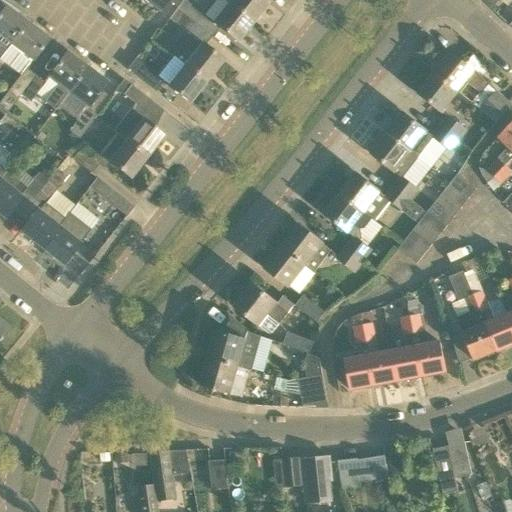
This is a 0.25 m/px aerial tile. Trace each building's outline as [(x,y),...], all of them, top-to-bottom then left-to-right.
[(177,8),(183,0),(143,0),(160,12),(168,1),(177,8)] [(176,9),(211,37),(218,28),(237,42),(253,23),(224,0),(215,0),(204,15),(184,0),(183,0),(177,8),(176,9)] [(224,0),(253,23),(268,3),(264,0),(224,0)] [(0,37),(10,45),(27,23),(5,6),(0,13),(0,37)] [(169,19),(201,44),(184,65),(206,82),(223,61),(204,46),(211,37),(176,9),(169,19)] [(27,23),(10,45),(32,61),(48,39),(27,23)] [(87,67),(86,67),(66,52),(47,78),(57,85),(44,102),(54,110),(67,93),(87,67)] [(496,122),(511,106),(488,85),(489,84),(451,53),(434,74),(458,92),(466,82),(482,94),(475,102),(496,122)] [(155,92),(163,82),(135,59),(127,69),(155,92)] [(206,82),(184,65),(168,86),(189,103),(206,82)] [(67,93),(88,108),(107,82),(87,67),(67,93)] [(0,109),(6,114),(20,95),(35,76),(25,68),(0,101),(0,109)] [(458,92),(434,74),(418,94),(442,113),(458,92)] [(35,76),(20,95),(30,102),(45,83),(35,76)] [(116,89),(123,94),(123,95),(135,104),(113,131),(117,134),(147,158),(163,136),(151,127),(163,111),(131,85),(130,85),(123,79),(116,89)] [(93,120),(84,113),(83,112),(69,131),(79,139),(93,120)] [(449,150),(457,140),(440,127),(433,137),(403,114),(387,134),(410,152),(430,168),(446,148),(449,150)] [(457,140),(465,130),(448,117),(440,127),(457,140)] [(511,124),(498,138),(508,148),(498,159),(499,159),(487,171),(494,178),(506,166),(511,159),(511,124)] [(101,156),(109,162),(130,179),(147,158),(117,134),(101,156)] [(415,188),(430,168),(410,152),(387,134),(371,155),(395,173),(395,172),(401,177),(415,188)] [(99,164),(92,158),(80,149),(72,159),(91,174),(99,164)] [(511,171),(506,166),(494,178),(501,184),(511,173),(511,171)] [(48,180),(33,199),(42,206),(38,211),(37,210),(20,232),(41,249),(64,219),(45,203),(65,179),(55,171),(48,180)] [(20,196),(24,191),(26,188),(6,173),(0,180),(0,215),(4,219),(21,197),(20,196)] [(26,188),(24,191),(33,199),(48,180),(38,173),(32,181),(26,188)] [(340,194),(365,214),(381,193),(356,174),(340,194)] [(458,174),(451,183),(469,199),(477,189),(458,174)] [(394,187),(410,200),(418,190),(415,188),(401,177),(394,187)] [(108,202),(115,192),(97,178),(89,188),(108,202)] [(469,199),(451,183),(443,193),(462,208),(469,199)] [(416,219),(423,211),(423,210),(410,200),(394,187),(386,197),(390,201),(403,211),(415,220),(416,219)] [(462,208),(443,193),(436,202),(454,217),(462,208)] [(371,250),(367,247),(382,228),(365,214),(340,194),(324,215),(354,238),(346,248),(363,261),(371,250)] [(454,217),(436,202),(428,213),(446,228),(454,217)] [(69,213),(64,219),(41,249),(62,265),(72,252),(88,264),(95,255),(80,243),(90,230),(69,213)] [(446,228),(428,213),(420,222),(439,237),(446,228)] [(439,237),(420,222),(413,231),(423,238),(432,246),(439,237)] [(281,247),(306,266),(323,244),(298,225),(281,247)] [(423,238),(413,231),(398,249),(408,257),(423,238)] [(432,246),(423,238),(408,257),(417,264),(432,246)] [(316,274),(306,266),(281,247),(264,269),(289,288),(290,287),(299,295),(316,274)] [(346,248),(339,257),(337,259),(354,273),(363,261),(346,248)] [(497,352),(485,324),(480,311),(474,295),(464,272),(449,278),(459,301),(465,299),(471,314),(457,320),(474,361),(497,352)] [(289,314),(295,306),(283,297),(277,305),(277,304),(252,284),(234,307),(259,327),(268,316),(280,325),(288,314),(289,314)] [(480,311),(489,307),(482,292),(474,295),(480,311)] [(318,322),(325,313),(304,296),(296,305),(318,322)] [(372,311),(352,313),(352,323),(373,321),(372,311)] [(252,371),(255,359),(261,336),(248,332),(248,330),(245,328),(229,315),(216,332),(215,332),(208,358),(238,367),(252,371)] [(410,317),(414,333),(423,332),(420,315),(410,317)] [(497,352),(511,345),(511,325),(508,315),(485,324),(497,352)] [(404,335),(414,333),(410,317),(401,318),(404,335)] [(0,338),(9,328),(0,321),(0,338)] [(398,381),(393,352),(378,355),(373,324),(363,326),(366,342),(369,356),(375,386),(398,381)] [(357,344),(366,342),(363,326),(354,327),(357,344)] [(309,354),(314,342),(288,332),(283,344),(308,354),(309,354)] [(416,347),(422,377),(446,372),(441,343),(416,347)] [(398,381),(422,377),(416,347),(393,352),(398,381)] [(320,359),(309,354),(308,354),(304,363),(306,378),(323,375),(320,359)] [(350,390),(375,386),(369,356),(345,361),(350,390)] [(231,394),(238,367),(208,358),(200,385),(231,394)] [(299,380),(305,408),(329,409),(325,387),(323,375),(306,378),(299,380)] [(474,445),(486,442),(483,426),(470,429),(474,445)] [(471,474),(469,463),(465,444),(450,447),(456,477),(459,477),(459,476),(467,474),(467,475),(471,474)] [(455,492),(450,467),(445,447),(433,450),(443,495),(455,492)] [(177,499),(172,471),(169,451),(151,454),(159,502),(177,499)] [(394,455),(387,456),(390,475),(405,473),(402,454),(394,455)] [(338,461),(340,481),(341,490),(360,488),(359,482),(387,479),(385,456),(358,460),(358,459),(338,461)] [(332,481),(330,463),(330,457),(302,460),(304,484),(305,484),(307,504),(331,501),(329,481),(332,481)] [(302,487),(300,460),(299,458),(283,460),(287,489),(302,487)] [(228,488),(227,480),(225,460),(209,462),(212,490),(228,488)] [(157,511),(154,485),(137,488),(141,511),(157,511)]
